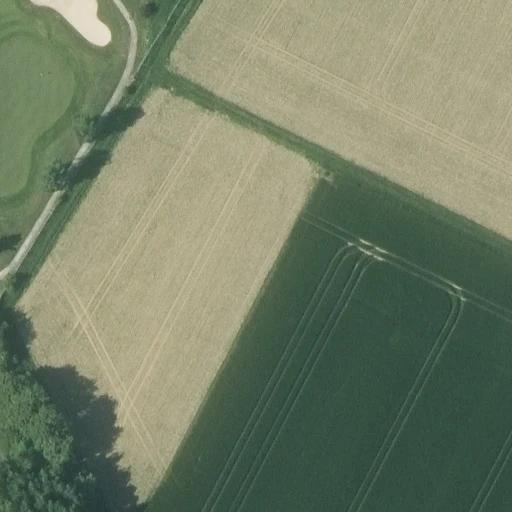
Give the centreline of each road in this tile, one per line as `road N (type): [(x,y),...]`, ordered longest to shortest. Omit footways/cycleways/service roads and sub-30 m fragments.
road 1 (track): [(511,255),(152,79)]
road 2 (track): [(199,0),(0,314)]
road 3 (track): [(0,329),(98,511)]
